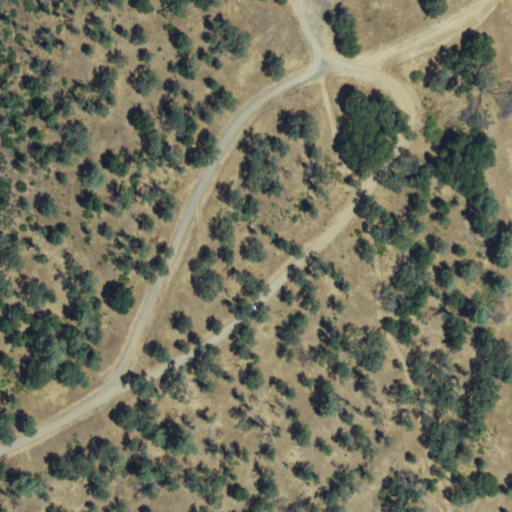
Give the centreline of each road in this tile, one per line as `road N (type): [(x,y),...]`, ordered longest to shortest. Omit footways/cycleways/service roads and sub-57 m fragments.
road 1 (track): [(333,63),(263,96),(221,150),(120,374),(103,394),(0,447)]
road 2 (track): [(286,23),(229,65),(130,103),(89,149),(78,215),(132,343)]
